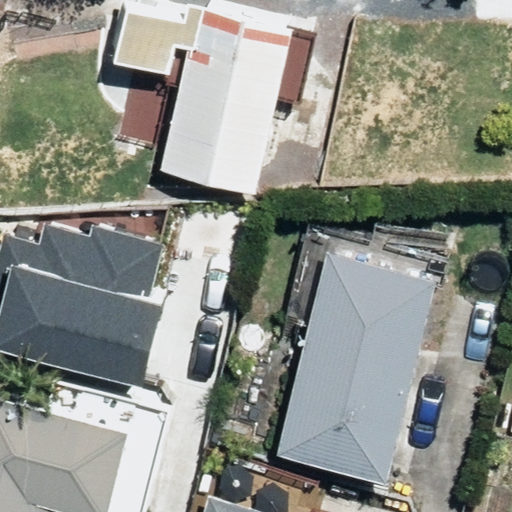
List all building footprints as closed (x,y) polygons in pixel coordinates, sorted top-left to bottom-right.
[(154,168),(246,190),(291,0),(215,0),(214,7),(182,0),(122,0),(109,57),(164,70),(171,41),(184,44),(154,168)] [(481,6),(459,0),(437,0),(428,35),(470,46),(481,6)] [(272,454),(378,481),(429,277),(322,249),(272,454)] [(0,511),(44,511),(48,499),(99,511),(138,511),(165,408),(47,378),(39,407),(0,397),(0,511)] [(254,511),(205,498),(200,511),(254,511)]
